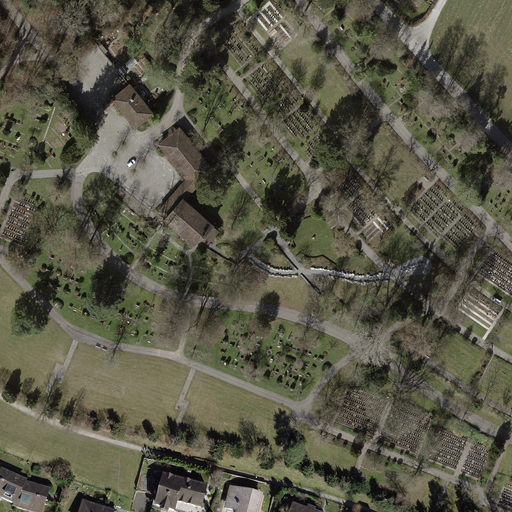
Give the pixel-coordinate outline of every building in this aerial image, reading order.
[(128,83),(111,98),(134,126),(151,113),(144,105),(146,104),(128,83)] [(180,128),(160,144),(187,178),(192,174),(197,180),(212,167),(180,128)] [(187,178),(175,192),(183,199),(198,182),(214,170),(212,167),(197,180),(192,174),(187,178)] [(175,192),(158,210),(166,216),(166,218),(193,243),(200,237),(206,243),(217,230),(211,225),(212,224),(183,199),(175,192)] [(26,481),(1,471),(0,472),(0,497),(15,503),(14,506),(32,511),(42,511),(48,491),(24,485),(26,481)] [(163,476),(156,506),(175,511),(176,508),(185,511),(186,504),(201,508),(206,486),(163,476)] [(231,488),(226,505),(239,508),(238,511),(256,511),(261,496),(231,488)] [(113,511),(83,503),(80,511),(113,511)]
